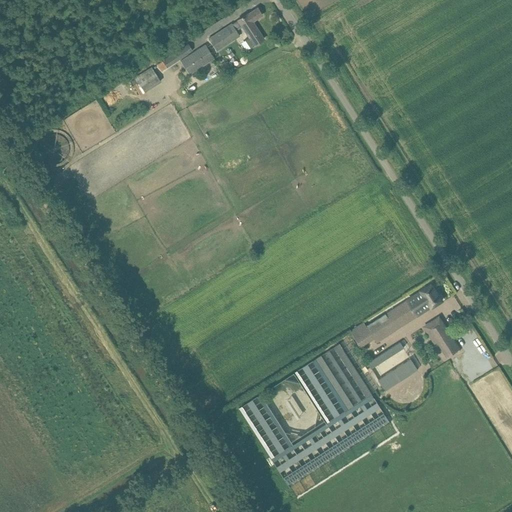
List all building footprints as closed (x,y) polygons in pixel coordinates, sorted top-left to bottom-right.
[(247,14),(239,19),(238,20),(232,24),(208,39),(216,51),(239,35),(236,30),(242,26),(249,37),(245,40),(250,48),(264,39),(252,21),(262,15),(257,8),(247,14)] [(188,44),(163,60),(167,67),(192,50),(188,44)] [(180,61),(189,74),(214,58),(205,45),(180,61)] [(163,60),(157,64),(161,71),(167,67),(163,60)] [(161,82),(151,67),(134,78),(144,93),(161,82)] [(206,80),(223,74),(220,68),(204,74),(206,80)] [(407,300),(366,326),(374,339),(377,342),(417,316),(414,311),(421,307),(424,312),(442,300),(434,287),(432,283),(406,300),(407,300)] [(460,349),(443,322),(432,329),(450,356),(460,349)] [(400,341),(368,362),(372,368),(404,347),(400,341)] [(287,483),(391,424),(345,342),(297,370),(327,423),(302,438),(301,436),(292,441),(265,393),(243,405),(287,483)] [(411,358),(378,379),(386,390),(418,369),(411,358)] [(297,373),(271,389),(274,395),(279,392),(279,391),(289,385),(290,386),(295,383),(294,381),(300,378),(297,373)]
